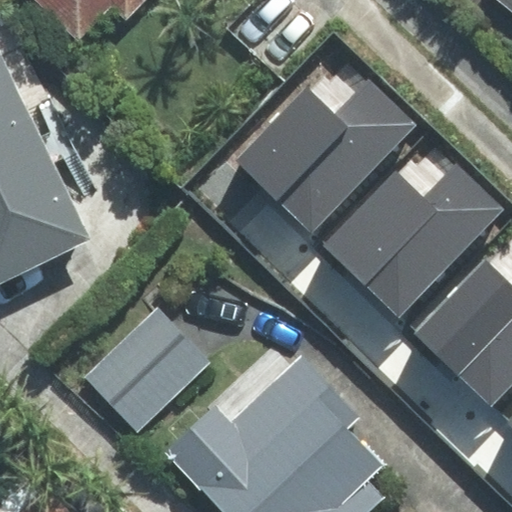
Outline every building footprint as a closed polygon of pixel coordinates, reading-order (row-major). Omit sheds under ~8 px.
[(56,0),(96,37),(126,4),(138,16),(152,0),(56,0)] [(511,0),(501,0),(511,8),(511,0)] [(0,66),(0,276),(84,234),(0,66)] [(309,90),(239,164),(313,234),(416,125),(366,78),(333,113),(309,90)] [(398,176),(328,249),(402,319),(505,211),(455,164),(422,199),(398,176)] [(511,284),(490,264),(420,337),(494,407),(511,388),(511,284)] [(162,300),(94,376),(152,429),(221,352),(162,300)] [(398,443),(311,357),(261,408),(246,393),(186,454),(245,511),(379,511),(394,497),(369,472),(398,443)] [(92,511),(56,480),(27,511),(92,511)]
